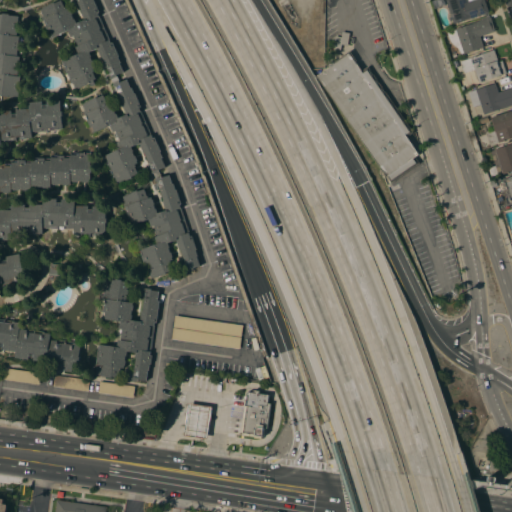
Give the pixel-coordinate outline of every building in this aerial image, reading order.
[(93,0),(99,11),(97,12),(111,43),(113,42),(119,55),(118,56),(121,62),(120,62),(123,71),(116,75),(117,76),(111,78),(110,76),(111,75),(102,57),(101,57),(97,48),(89,51),(91,56),(90,57),(94,65),(95,64),(96,67),(92,69),(96,78),(94,79),(95,83),(91,85),(90,82),(76,88),(73,81),(71,82),(61,60),(78,53),(75,46),(78,45),(74,35),(71,36),(68,30),(51,37),(43,19),(44,18),(40,9),(50,5),(49,4),(54,1),(55,3),(61,0),(65,9),(70,7),(73,14),(72,14),(74,19),(75,18),(76,22),(84,19),(80,10),(81,9),(77,0),(93,0)] [(454,23),(446,0),(484,0),(489,12),(454,23)] [(18,97),(2,95),(2,94),(0,93),(0,13),(2,14),(2,13),(9,13),(9,15),(19,16),(17,35),(19,36),(17,55),(20,56),(17,75),(20,76),(18,97)] [(449,37),(447,32),(456,29),(456,28),(491,16),(495,30),(480,36),(484,47),(464,53),(461,53),(458,47),(456,46),(453,44),(450,40),(449,37)] [(348,45),(342,44),(341,49),(333,48),(335,35),(341,36),(342,31),(350,32),(348,45)] [(479,82),(475,68),(465,72),(461,61),(494,49),(498,62),(502,60),(506,73),(479,82)] [(317,75),(329,67),(327,63),(334,59),(335,61),(350,50),(357,61),(356,61),(362,70),(368,66),(414,132),(407,137),(419,154),(416,157),(420,163),(391,183),(387,176),(317,75)] [(131,88),(132,87),(134,93),(135,92),(142,106),(140,107),(153,138),(155,137),(161,151),(160,151),(163,157),(162,157),(166,166),(159,169),(159,171),(153,173),(152,170),(153,170),(144,151),(143,152),(139,143),(132,146),(134,151),(132,151),(137,162),(135,164),(135,165),(135,166),(138,173),(132,176),(132,177),(120,183),(120,182),(117,183),(114,176),(113,177),(104,155),(120,148),(117,141),(120,140),(115,130),(113,131),(110,125),(93,132),(85,114),(86,113),(82,104),(92,100),(91,99),(97,96),(97,97),(104,94),(108,103),(111,102),(116,114),(117,113),(119,117),(126,114),(122,105),(124,104),(115,86),(113,83),(119,80),(120,82),(127,78),(131,88)] [(511,104),(484,114),(481,104),(473,106),(468,91),(495,82),(498,92),(511,87),(511,104)] [(0,110),(11,110),(12,113),(16,113),(16,109),(29,108),(29,102),(42,100),(42,104),(47,104),(47,101),(60,99),(61,111),(62,111),(63,116),(62,116),(63,128),(48,130),(48,132),(46,132),(46,130),(32,131),(32,137),(17,138),(17,141),(16,141),(16,139),(1,140),(2,146),(0,146),(0,110)] [(511,137),(490,145),(486,133),(495,130),(491,117),(511,110),(511,137)] [(489,121),(480,124),(478,119),(487,115),(489,121)] [(511,170),(503,174),(503,172),(491,176),(489,168),(496,165),(491,150),(511,143),(511,170)] [(0,162),(12,163),(12,159),(31,160),(32,157),(51,158),(51,154),(71,155),(72,152),(92,153),(91,165),(93,165),(92,172),(91,172),(91,181),(89,181),(89,182),(83,182),(83,181),(78,181),(78,182),(73,182),(73,180),(71,180),(71,184),(69,184),(69,185),(63,185),(63,183),(59,183),(59,184),(53,184),(53,183),(51,183),(51,186),(48,186),(48,187),(43,187),(43,186),(39,186),(39,187),(33,187),(33,186),(31,186),(31,190),(24,190),(24,188),(19,188),(19,190),(13,189),(12,189),(12,192),(9,191),(9,193),(4,193),(4,191),(0,191),(0,162)] [(173,183),(174,183),(176,189),(181,203),(179,204),(191,235),(192,235),(197,249),(196,249),(198,256),(201,265),(194,268),(194,269),(187,271),(186,268),(188,268),(181,249),(180,249),(176,240),(167,243),(171,253),(170,253),(172,260),(169,261),(173,270),(166,272),(167,273),(154,277),(153,276),(151,277),(149,271),(147,271),(139,250),(157,243),(155,236),(157,235),(154,225),(151,226),(149,219),(132,225),(125,206),(126,205),(123,196),(132,193),(132,192),(137,190),(138,191),(144,188),(148,198),(151,197),(155,208),(156,208),(158,212),(166,209),(163,200),(164,199),(157,180),(157,181),(156,178),(162,176),(162,177),(169,175),(173,183)] [(511,176),(511,203),(505,206),(504,204),(507,203),(504,195),(503,195),(498,181),(511,176)] [(74,234),(74,228),(43,228),(43,234),(12,234),(11,239),(0,239),(0,209),(11,209),(12,204),(26,204),(26,207),(30,207),(30,204),(43,204),(43,198),(57,198),(57,202),(62,202),(62,199),(75,199),(75,205),(88,205),(88,209),(93,209),(93,206),(107,206),(106,218),(107,218),(107,222),(106,222),(106,235),(74,234)] [(26,281),(0,287),(0,256),(2,256),(3,260),(7,259),(6,256),(20,253),(26,281)] [(62,264),(61,280),(49,279),(51,263),(62,264)] [(158,300),(160,300),(157,322),(155,321),(150,355),(152,355),(151,363),(150,363),(149,370),(148,370),(147,380),(139,379),(139,380),(132,379),(133,376),(134,376),(136,358),(135,358),(136,352),(127,351),(127,355),(126,355),(125,360),(126,360),(125,365),(124,365),(124,368),(120,368),(119,377),(112,376),(96,374),(97,366),(95,366),(98,344),(117,347),(118,339),(121,339),(122,329),(119,328),(120,321),(101,318),(105,290),(102,290),(103,284),(105,285),(106,278),(116,280),(116,278),(122,279),(122,281),(129,282),(126,301),(133,302),(132,314),(133,314),(132,320),(140,321),(142,310),(143,311),(145,291),(145,287),(152,288),(152,290),(159,291),(158,300)] [(174,326),(175,315),(243,325),(241,336),(174,326)] [(0,319),(20,322),(20,329),(51,333),(50,339),(81,343),(79,356),(80,356),(80,361),(78,361),(77,372),(63,370),(64,367),(59,366),(59,370),(44,368),(45,361),(34,360),(35,356),(28,356),(28,359),(15,357),(16,351),(3,350),(3,346),(0,346),(0,319)] [(172,339),(173,328),(241,337),(240,348),(172,339)] [(166,362),(176,364),(174,376),(165,375),(166,362)] [(255,368),(260,366),(260,367),(265,365),(269,376),(259,379),(255,368)] [(5,368),(40,372),(39,384),(4,379),(5,368)] [(54,385),(55,374),(90,379),(88,390),(54,385)] [(99,392),(100,381),(135,386),(133,396),(99,392)] [(251,392),(244,433),(266,437),(267,427),(269,427),(273,404),(269,403),(270,395),(260,394),(261,391),(256,390),(255,393),(251,392)] [(185,435),(189,403),(212,406),(208,438),(185,435)] [(107,506),(106,511),(55,511),(57,499),(107,506)]
